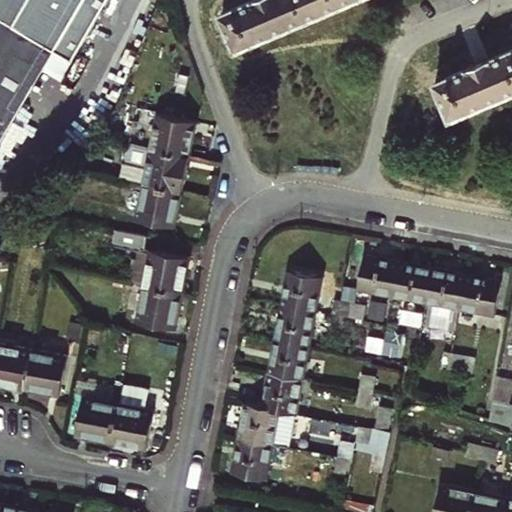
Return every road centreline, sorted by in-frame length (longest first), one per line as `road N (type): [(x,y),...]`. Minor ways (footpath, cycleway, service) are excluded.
road 1 (residential): [(182,489),(229,250),(257,208)]
road 2 (residential): [(362,203),(401,50),(503,0)]
road 3 (residential): [(257,208),(187,0)]
road 4 (residential): [(182,489),(0,453)]
road 5 (residential): [(362,203),(511,234)]
